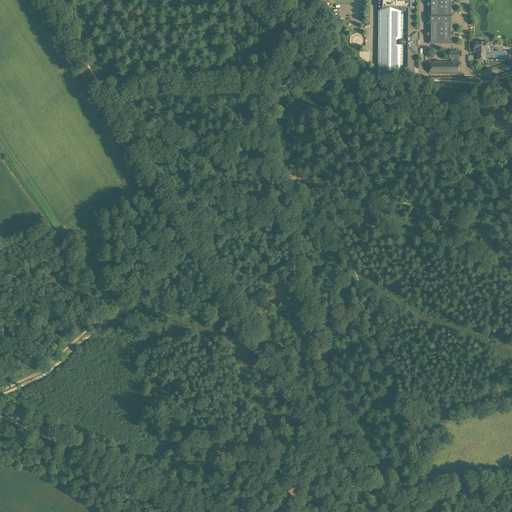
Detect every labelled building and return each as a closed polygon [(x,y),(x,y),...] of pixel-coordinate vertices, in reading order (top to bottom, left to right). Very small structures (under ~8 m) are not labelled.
[(407,73),(411,73),(411,53),(415,53),(415,45),(416,45),(416,39),(415,39),(415,30),(411,30),(411,9),(412,9),(412,0),(375,0),(375,73),(403,74),(407,74),(407,73)] [(426,0),(426,35),(427,35),(427,43),(433,43),(433,42),(452,42),(452,35),(453,35),(453,0),(426,0)] [(480,41),(474,41),(474,47),(476,47),(476,59),(487,59),(487,47),(489,47),(489,41),(483,41),(480,41)] [(459,51),(448,50),(448,60),(451,60),(451,61),(430,61),(429,61),(428,61),(428,74),(429,74),(459,74),(460,62),(460,61),(458,61),(458,60),(459,60),(459,51)] [(38,432),(37,436),(40,438),(48,442),(50,438),(38,432)]
